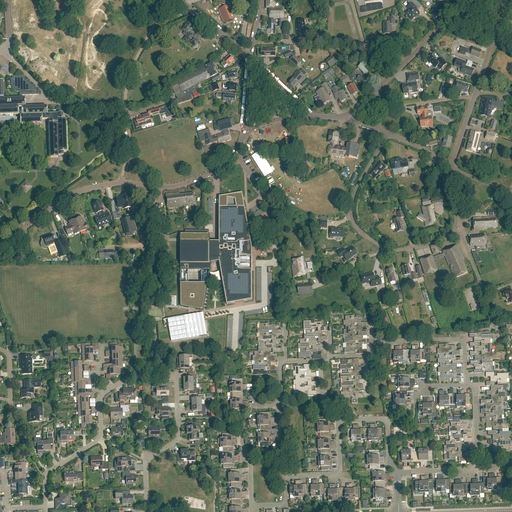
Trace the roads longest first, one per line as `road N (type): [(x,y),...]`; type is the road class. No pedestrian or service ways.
road 1 (residential): [(147,511),(146,461),(177,435),(176,379),(132,376),(99,390)]
road 2 (residential): [(455,231),(391,251),(356,226),(352,201),(388,133)]
road 3 (residential): [(120,183),(129,146),(125,92),(162,0)]
road 4 (residential): [(338,420),(339,474),(289,476),(287,504),(255,506)]
road 5 (residential): [(99,390),(99,439),(45,474),(46,506)]
road 6 (unclassified): [(120,183),(193,181),(224,164),(242,138)]
road 7 (unclassified): [(0,246),(62,198),(120,183)]
road 8 (residential): [(371,341),(458,338),(466,385)]
